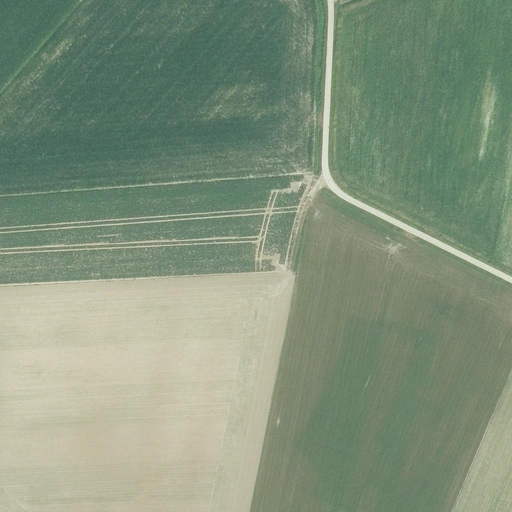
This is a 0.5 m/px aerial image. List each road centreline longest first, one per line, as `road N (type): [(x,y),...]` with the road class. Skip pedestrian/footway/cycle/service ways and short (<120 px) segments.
road 1 (unclassified): [(330,0),(331,185),(511,280)]
road 2 (track): [(329,181),(309,194),(289,272),(222,335)]
